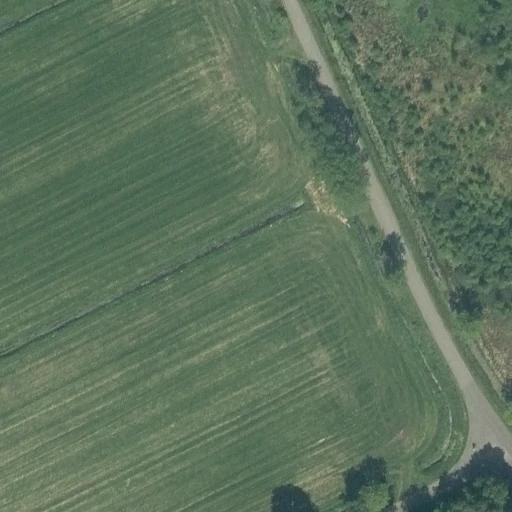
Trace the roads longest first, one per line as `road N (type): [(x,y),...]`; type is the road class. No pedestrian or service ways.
road 1 (unclassified): [(510,448),(468,390),(425,306),(286,0)]
road 2 (unclassified): [(385,511),(510,448)]
